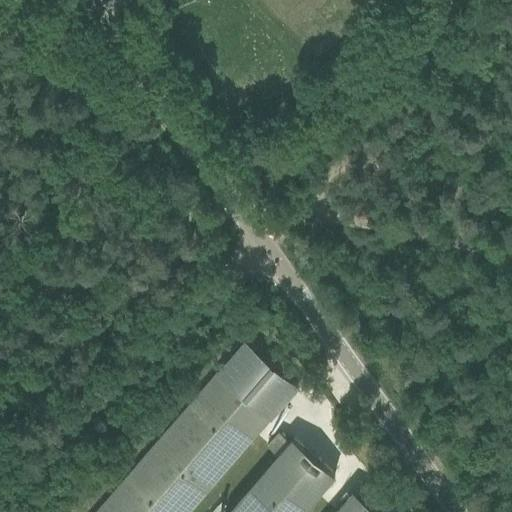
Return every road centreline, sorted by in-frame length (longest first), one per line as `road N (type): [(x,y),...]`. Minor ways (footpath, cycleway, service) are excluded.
road 1 (unclassified): [(0,503),(266,242)]
road 2 (tertiary): [(458,511),(266,242)]
road 3 (tertiary): [(266,242),(89,0)]
